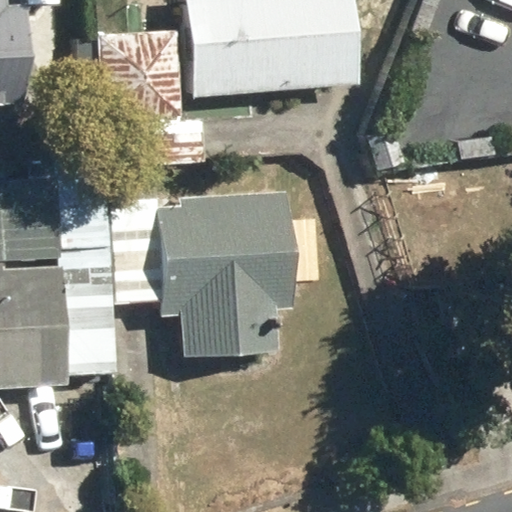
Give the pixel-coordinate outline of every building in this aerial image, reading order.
[(0,0),(0,11),(16,11),(16,0),(0,0)] [(326,0),(164,0),(169,99),(330,92),(326,0)] [(119,170),(193,169),(192,124),(159,124),(157,36),(79,37),(80,125),(119,125),(119,170)] [(92,305),(90,205),(88,148),(30,150),(34,269),(0,269),(0,394),(42,393),(41,378),(94,376),(92,305)] [(99,200),(102,305),(139,307),(140,320),(162,319),(163,363),(253,361),(252,315),(270,315),(266,200),(99,200)]
